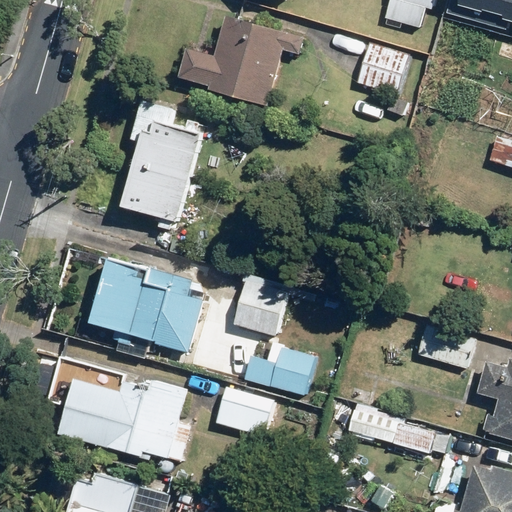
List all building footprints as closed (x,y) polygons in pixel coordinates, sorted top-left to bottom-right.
[(389,0),(385,24),(421,32),(425,12),(431,13),(433,0),(389,0)] [(511,24),(511,0),(456,0),(452,13),(511,30),(511,24)] [(186,55),(180,82),(208,90),(206,96),(232,108),(268,111),(282,55),(299,59),(303,41),(224,20),(213,61),(186,55)] [(410,58),(369,47),(358,87),(398,98),(410,58)] [(137,147),(120,215),(177,229),(203,128),(188,124),(186,132),(172,129),(176,115),(141,106),(131,146),(137,147)] [(511,138),(504,136),(497,160),(511,164),(511,138)] [(511,239),(489,244),(498,288),(511,285),(511,239)] [(150,277),(106,266),(87,340),(118,348),(116,354),(188,372),(191,358),(189,357),(205,295),(201,287),(151,274),(150,277)] [(298,290),(258,278),(245,322),(285,333),(298,290)] [(426,328),(417,358),(467,373),(476,343),(426,328)] [(280,364),(257,356),(249,379),(311,400),(326,357),(287,344),(280,364)] [(59,397),(82,404),(74,431),(161,458),(162,454),(191,461),(201,423),(190,420),(198,389),(166,381),(72,356),(59,397)] [(481,438),(511,445),(511,363),(508,363),(506,371),(485,366),(477,400),(497,405),(494,419),(486,418),(481,438)] [(279,397),(235,385),(226,421),(269,433),(279,397)] [(456,431),(361,402),(353,429),(447,458),(456,431)] [(99,464),(83,511),(145,511),(155,482),(99,464)] [(492,476),(472,471),(461,511),(511,511),(511,476),(493,472),(492,476)]
